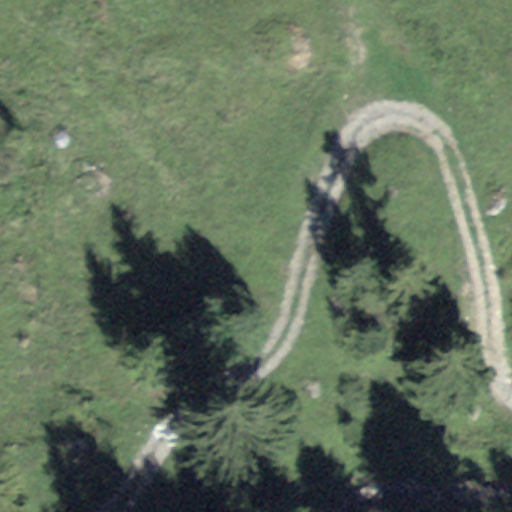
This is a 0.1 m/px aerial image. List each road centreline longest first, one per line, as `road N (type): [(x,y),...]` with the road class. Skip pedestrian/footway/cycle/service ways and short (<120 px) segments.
road 1 (track): [(111,511),(234,405),(268,362),(340,173),(371,121)]
road 2 (track): [(344,0),(361,41),(371,121),(402,117),(429,127),(462,186),(485,260),(493,351),(511,388)]
